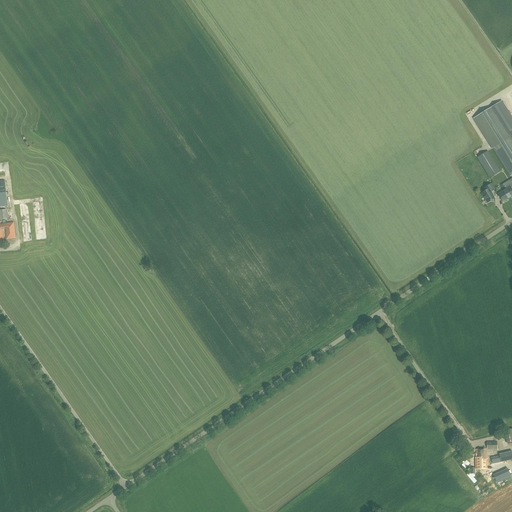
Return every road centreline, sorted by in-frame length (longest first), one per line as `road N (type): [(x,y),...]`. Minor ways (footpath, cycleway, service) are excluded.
road 1 (unclassified): [(124,486),(511,221)]
road 2 (unclassified): [(124,486),(0,309)]
road 3 (unknown): [(469,443),(375,314)]
